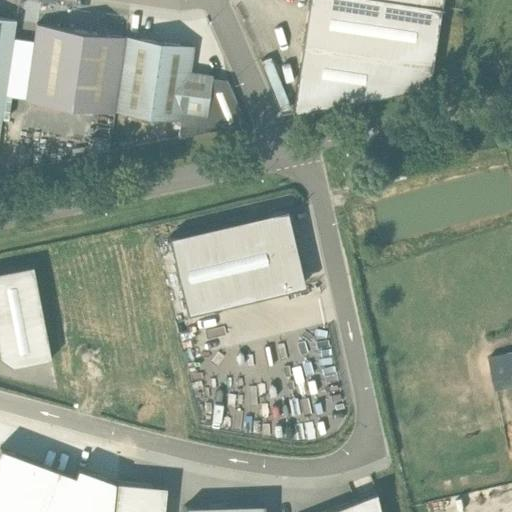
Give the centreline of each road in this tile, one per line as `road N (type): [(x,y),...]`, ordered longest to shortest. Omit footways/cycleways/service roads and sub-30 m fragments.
road 1 (unclassified): [(290,155),(316,192),(367,407),(368,432),(356,454),(299,470),(222,459),(0,401)]
road 2 (unclassified): [(0,217),(290,155)]
road 3 (unclassified): [(511,104),(290,155)]
road 4 (unclassified): [(212,0),(263,115),(290,155)]
